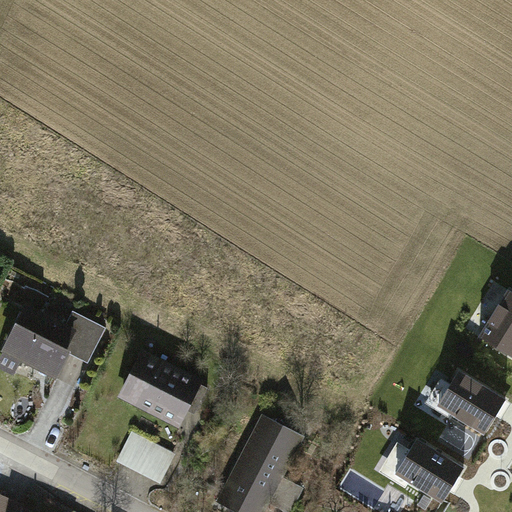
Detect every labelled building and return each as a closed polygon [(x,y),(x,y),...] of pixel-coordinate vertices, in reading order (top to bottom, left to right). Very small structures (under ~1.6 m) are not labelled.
[(511,292),(509,290),(481,337),(511,355),(511,292)] [(71,325),(17,299),(0,335),(0,353),(55,380),(69,351),(92,362),(109,327),(78,311),(71,325)] [(202,382),(141,351),(116,398),(178,430),(202,382)] [(507,400),(462,371),(440,406),(485,435),(507,400)] [(265,511),(304,431),(260,411),(217,499),(245,511),(265,511)] [(174,454),(129,432),(115,461),(160,483),(174,454)] [(464,468),(418,440),(396,475),(441,503),(464,468)] [(24,511),(0,502),(0,511),(24,511)]
